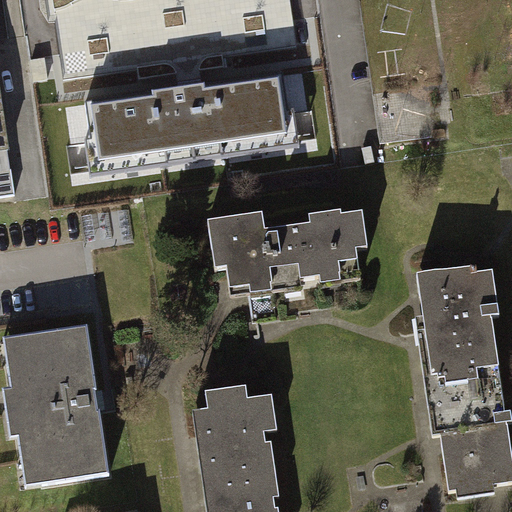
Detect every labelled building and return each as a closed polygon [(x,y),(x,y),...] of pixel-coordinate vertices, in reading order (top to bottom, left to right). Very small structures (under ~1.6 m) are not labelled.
[(290,0),(51,0),(64,80),(297,46),(290,0)] [(284,76),(86,105),(95,165),(293,137),(284,76)] [(0,108),(0,178),(9,178),(0,108)] [(261,208),(206,215),(214,264),(225,262),(230,295),(359,280),(356,245),(367,242),(362,206),(341,210),(340,205),(310,211),(309,217),(264,224),(261,208)] [(462,262),(411,269),(416,311),(409,312),(414,342),(427,430),(434,431),(438,458),(442,487),(451,486),(452,495),(489,490),(488,481),(510,477),(501,417),(506,416),(505,408),(500,407),(485,311),(495,309),(486,266),(464,269),(462,262)] [(5,338),(27,485),(110,473),(89,326),(5,338)] [(246,395),(244,382),(203,387),(207,405),(191,407),(206,511),(278,511),(277,504),(273,505),(271,493),(277,493),(269,439),(264,439),(262,429),(275,428),(270,392),(246,395)]
